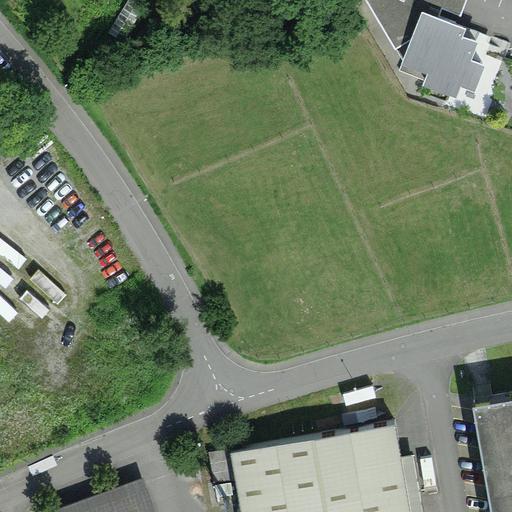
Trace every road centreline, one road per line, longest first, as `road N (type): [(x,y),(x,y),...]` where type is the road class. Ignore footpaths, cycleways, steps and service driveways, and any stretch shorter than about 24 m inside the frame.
road 1 (residential): [(0,36),(65,112),(165,262),(224,400)]
road 2 (residential): [(224,400),(340,356),(511,314)]
road 3 (residential): [(0,494),(224,400)]
